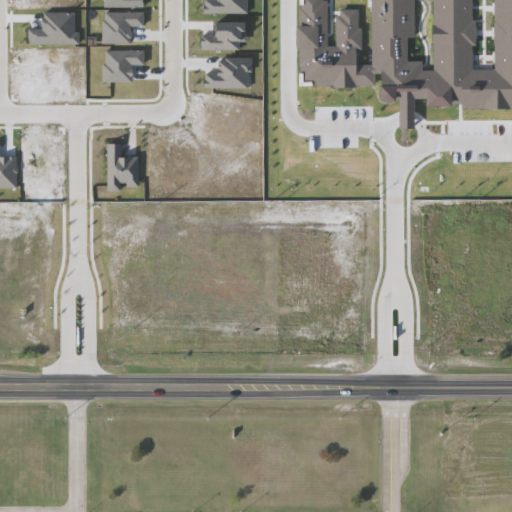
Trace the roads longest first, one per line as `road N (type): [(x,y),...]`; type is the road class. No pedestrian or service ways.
road 1 (secondary): [(0,389),(511,390)]
road 2 (residential): [(394,390),(392,152)]
road 3 (residential): [(170,112),(0,113)]
road 4 (residential): [(74,260),(73,113)]
road 5 (residential): [(74,260),(65,288),(64,373),(78,390)]
road 6 (residential): [(78,390),(87,373),(87,289),(74,260)]
